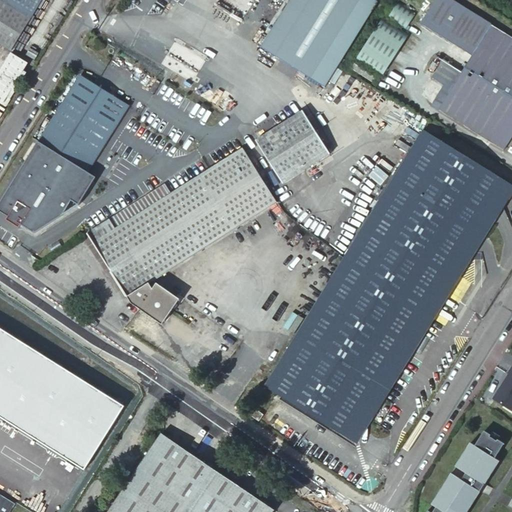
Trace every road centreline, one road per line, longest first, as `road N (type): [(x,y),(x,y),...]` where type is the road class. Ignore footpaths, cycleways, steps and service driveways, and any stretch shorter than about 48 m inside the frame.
road 1 (tertiary): [(0,265),(354,511)]
road 2 (unknown): [(61,48),(220,133),(295,87)]
road 3 (unknown): [(364,455),(511,239)]
road 4 (unclassified): [(511,302),(383,511)]
road 5 (unclassified): [(0,147),(91,0)]
road 6 (unknown): [(295,87),(341,106),(353,125),(346,149),(307,196)]
